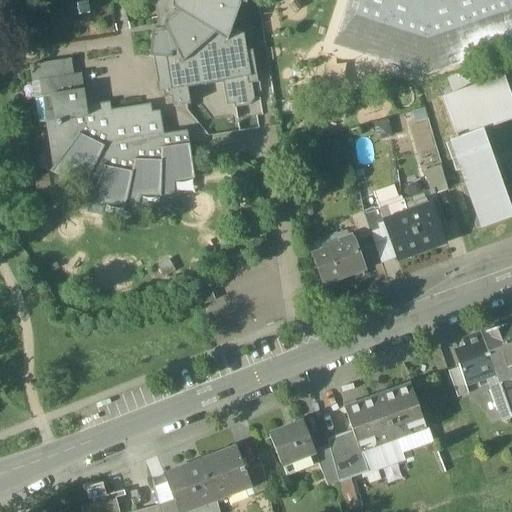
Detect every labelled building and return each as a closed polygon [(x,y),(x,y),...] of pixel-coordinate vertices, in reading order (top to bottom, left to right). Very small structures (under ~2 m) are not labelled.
[(239,0),(153,0),(159,30),(153,31),(150,58),(158,59),(162,82),(156,84),(157,94),(163,93),(164,100),(171,98),(173,108),(190,105),(188,88),(223,82),(226,106),(232,106),(233,110),(249,107),(254,100),(253,94),(261,92),(258,75),(250,77),(246,52),(227,41),(240,5),(239,0)] [(511,0),(350,0),(338,39),(365,48),(363,54),(391,62),(393,57),(429,68),(511,39),(511,0)] [(88,3),(77,5),(79,16),(90,14),(88,3)] [(150,105),(111,112),(109,104),(86,107),(81,76),(73,77),(70,62),(30,67),(32,85),(40,84),(42,99),(50,98),(59,160),(50,173),(63,180),(73,165),(90,173),(87,179),(98,185),(86,213),(100,216),(107,200),(124,204),(123,208),(137,209),(141,192),(159,192),(158,197),(173,195),(174,178),(193,175),(192,166),(186,131),(163,135),(159,112),(152,113),(150,105)] [(442,99),(457,140),(450,142),(480,229),(511,218),(511,216),(482,132),(511,120),(511,76),(504,79),(504,78),(442,99)] [(432,196),(447,191),(440,168),(424,173),(432,196)] [(419,195),(402,201),(420,251),(444,243),(431,207),(425,210),(419,195)] [(420,251),(402,201),(377,209),(395,260),(420,251)] [(373,210),(363,213),(370,235),(381,232),(373,210)] [(358,240),(370,235),(363,213),(351,218),(358,240)] [(322,287),(364,272),(353,240),(352,241),(350,237),(337,242),(339,246),(311,256),(322,287)] [(511,327),(511,324),(481,335),(496,377),(509,414),(511,413),(511,327)] [(481,335),(462,342),(464,349),(453,353),(466,388),(486,381),(496,377),(481,335)] [(509,414),(496,377),(486,381),(501,422),(511,418),(509,414)] [(386,392),(343,407),(352,432),(359,452),(425,429),(410,387),(387,395),(386,392)] [(302,423),(268,436),(280,467),(281,467),(285,477),(300,472),(296,461),(313,455),(314,454),(313,452),(302,423)] [(359,452),(352,432),(327,440),(328,446),(338,484),(351,480),(367,475),(359,452)] [(328,446),(313,452),(314,454),(313,455),(327,488),(338,484),(328,446)] [(235,449),(201,463),(214,496),(215,496),(248,483),(244,472),(235,449)] [(201,463),(164,477),(173,501),(177,511),(185,511),(216,500),(215,496),(214,496),(201,463)] [(260,466),(244,472),(248,483),(253,496),(266,491),(260,466)] [(351,480),(338,484),(347,511),(360,507),(351,480)] [(89,491),(93,505),(115,499),(125,497),(124,492),(102,497),(100,488),(89,491)] [(118,511),(115,499),(93,505),(80,508),(81,511),(118,511)] [(217,511),(216,500),(185,511),(217,511)] [(177,511),(173,501),(161,506),(162,511),(177,511)]
